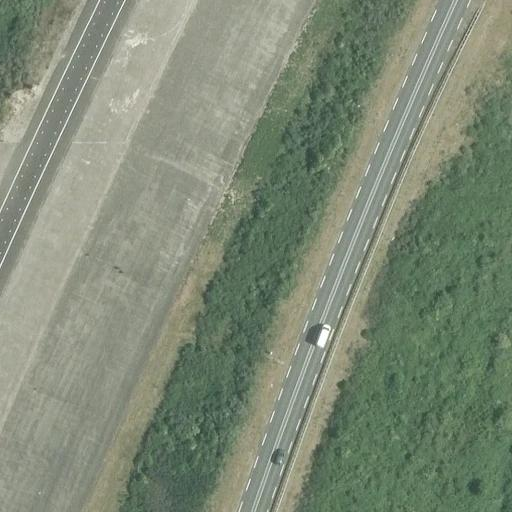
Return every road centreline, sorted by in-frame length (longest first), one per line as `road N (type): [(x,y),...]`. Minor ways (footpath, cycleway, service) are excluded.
road 1 (primary): [(250,511),(453,0)]
road 2 (unclassified): [(0,239),(111,0)]
